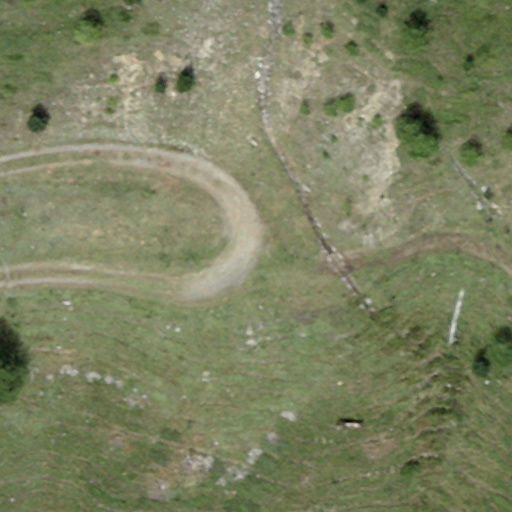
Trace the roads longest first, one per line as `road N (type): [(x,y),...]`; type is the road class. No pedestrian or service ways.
road 1 (track): [(0,174),(133,153),(230,178),(255,234)]
road 2 (track): [(255,234),(221,284),(0,281)]
